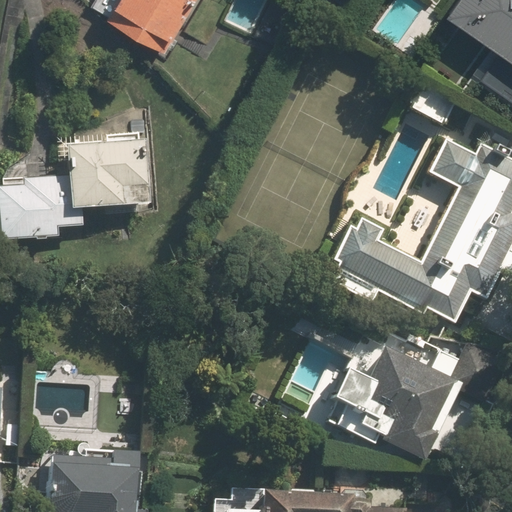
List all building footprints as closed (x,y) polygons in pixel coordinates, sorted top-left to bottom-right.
[(118,0),(108,17),(162,51),(193,0),(118,0)] [(269,0),(234,0),(225,20),(252,34),(269,0)] [(511,0),(465,0),(455,16),(496,44),(476,74),(511,98),(511,0)] [(142,137),(65,141),(67,177),(67,181),(0,182),(0,241),(58,240),(57,224),(81,224),(81,208),(146,205),(142,137)] [(511,162),(479,144),(473,156),(443,140),(424,173),(457,191),(417,262),(375,239),(381,230),(359,218),(353,230),(348,227),(329,262),(335,265),(329,275),(369,298),(374,287),(422,314),(426,308),(452,322),(470,289),(483,296),(499,267),(507,271),(511,263),(511,252),(509,250),(511,244),(511,214),(511,211),(511,162)] [(427,370),(357,336),(329,396),(338,401),(327,425),(372,446),(377,438),(422,459),(455,391),(478,400),(496,356),(466,344),(459,360),(437,349),(427,370)] [(136,511),(133,511),(135,453),(112,452),(112,460),(47,458),(45,511),(136,511)] [(230,500),(211,499),(210,511),(401,511),(402,506),(351,505),(351,493),(266,491),(231,491),(230,500)]
